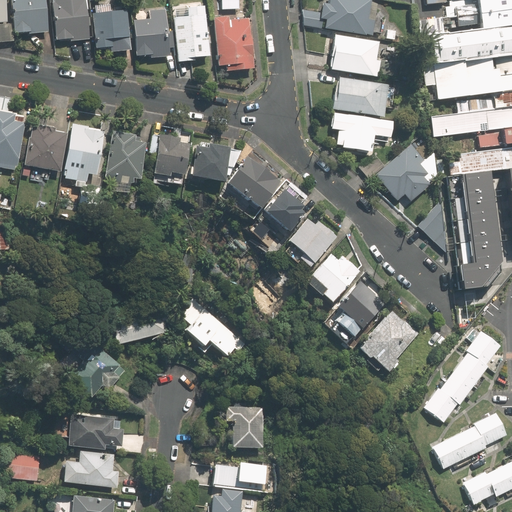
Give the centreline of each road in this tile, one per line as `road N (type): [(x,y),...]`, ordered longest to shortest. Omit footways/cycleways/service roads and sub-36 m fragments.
road 1 (residential): [(285,123),(0,71)]
road 2 (residential): [(285,123),(286,145),(298,159),(443,297)]
road 3 (residential): [(275,0),(285,123)]
